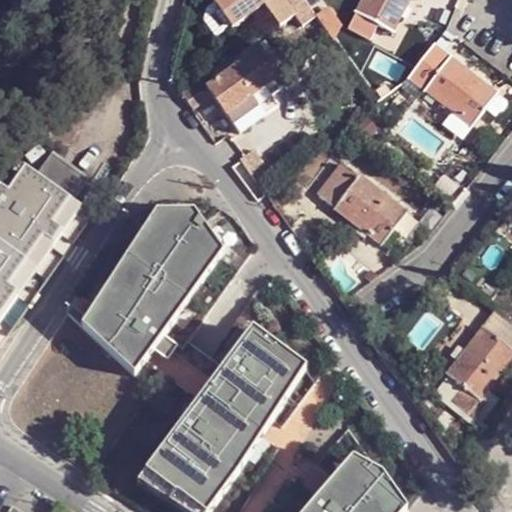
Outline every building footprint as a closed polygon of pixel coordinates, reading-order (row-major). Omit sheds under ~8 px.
[(216,0),(213,2),(234,33),(267,10),(282,31),(313,10),(305,0),(283,0),(282,1),(281,0),(216,0)] [(413,0),(368,0),(360,17),(375,25),(395,35),(405,17),(408,18),(411,12),(409,10),(413,0)] [(375,25),(360,17),(354,25),(370,34),(375,25)] [(268,44),(263,49),(269,57),(275,53),(268,44)] [(427,94),(452,113),(450,117),(456,121),(459,118),(475,130),(500,95),(453,61),(436,48),(421,69),(425,73),(415,87),(424,95),(427,94)] [(213,91),(230,116),(250,104),(284,79),(269,57),(263,49),(247,59),(249,64),(212,90),(213,91)] [(293,72),(278,51),(275,53),(269,57),(284,79),(293,72)] [(202,76),(181,90),(192,106),(213,91),(212,90),(202,76)] [(230,116),(244,137),(269,117),(262,108),(256,113),(250,104),(230,116)] [(410,215),(361,180),(343,168),(336,180),(323,199),(338,211),(362,231),(361,234),(368,239),(369,236),(382,245),(410,215)] [(0,328),(82,207),(27,169),(15,189),(6,183),(0,192),(0,199),(6,203),(0,213),(0,328)] [(241,176),(261,205),(269,197),(270,196),(251,169),(241,176)] [(176,208),(160,209),(143,233),(153,239),(139,257),(120,285),(93,329),(136,373),(156,347),(170,355),(179,341),(167,332),(178,316),(170,311),(197,274),(204,279),(226,250),(197,209),(176,208)] [(153,239),(143,233),(131,252),(139,257),(153,239)] [(204,279),(197,274),(170,311),(178,316),(204,279)] [(120,285),(111,281),(91,312),(84,322),(93,329),(120,285)] [(91,312),(78,302),(72,312),(84,322),(91,312)] [(488,394),(511,361),(511,325),(498,315),(467,353),(464,350),(458,357),(462,360),(449,376),(482,401),(488,394)] [(255,328),(139,483),(185,511),(209,511),(248,460),(237,453),(272,404),(281,410),(291,395),(282,388),(301,364),(255,328)] [(301,364),(282,388),(291,395),(308,369),(301,364)] [(497,401),(488,394),(482,401),(449,376),(434,399),(475,431),(497,401)] [(281,410),(272,404),(237,453),(248,460),(281,410)] [(321,499),(309,511),(402,511),(385,497),(392,489),(382,475),(353,460),(337,481),(344,489),(329,503),(328,504),(321,499)] [(337,481),(321,499),(328,504),(344,489),(337,481)] [(407,511),(408,511),(392,489),(385,497),(402,511),(407,511)] [(503,511),(491,496),(484,501),(491,511),(503,511)]
